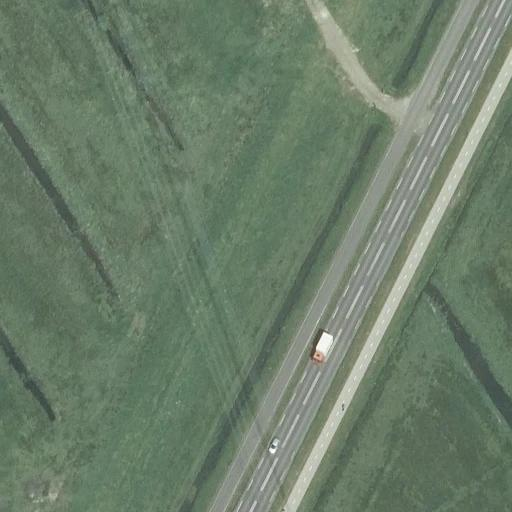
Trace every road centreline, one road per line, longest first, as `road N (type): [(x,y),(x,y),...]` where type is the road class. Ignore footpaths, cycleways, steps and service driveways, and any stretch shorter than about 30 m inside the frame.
road 1 (primary): [(248,511),(502,0)]
road 2 (track): [(424,157),(372,94),(314,0)]
